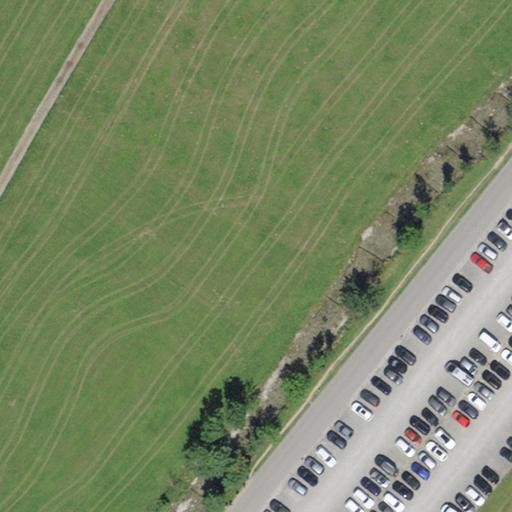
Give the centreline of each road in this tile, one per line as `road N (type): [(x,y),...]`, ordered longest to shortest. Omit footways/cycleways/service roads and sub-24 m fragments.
road 1 (secondary): [(511,179),(242,511)]
road 2 (track): [(0,184),(109,0)]
